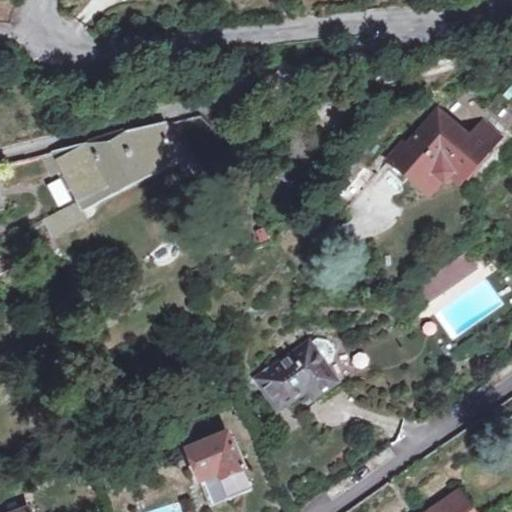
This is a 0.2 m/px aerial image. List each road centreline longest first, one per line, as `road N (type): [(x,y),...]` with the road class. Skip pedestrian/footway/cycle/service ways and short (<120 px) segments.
road 1 (residential): [(437,18),(222,97),(0,156)]
road 2 (tertiary): [(36,33),(51,56),(437,18)]
road 3 (residential): [(317,511),(511,375)]
